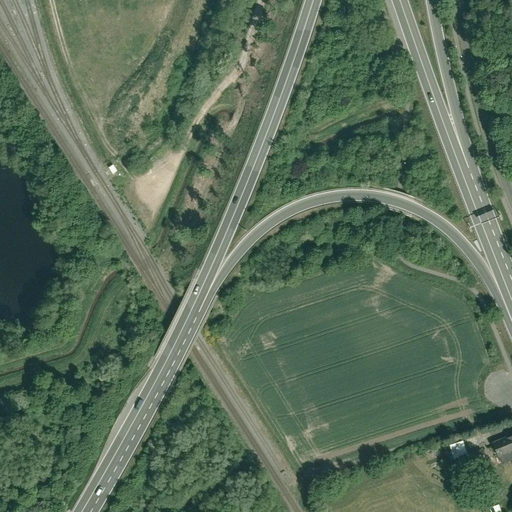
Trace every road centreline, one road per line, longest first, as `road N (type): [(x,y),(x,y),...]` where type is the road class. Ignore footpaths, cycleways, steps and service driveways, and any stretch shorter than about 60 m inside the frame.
road 1 (primary): [(169,352),(222,269),(264,224),(305,201),(348,191),(397,197),(444,220),(476,251),(511,310)]
road 2 (primary): [(169,352),(236,207),(313,0)]
road 3 (primary): [(494,239),(400,0)]
road 4 (primary): [(494,239),(431,0)]
road 5 (primary): [(81,511),(169,352)]
road 6 (unclassified): [(511,198),(465,38)]
